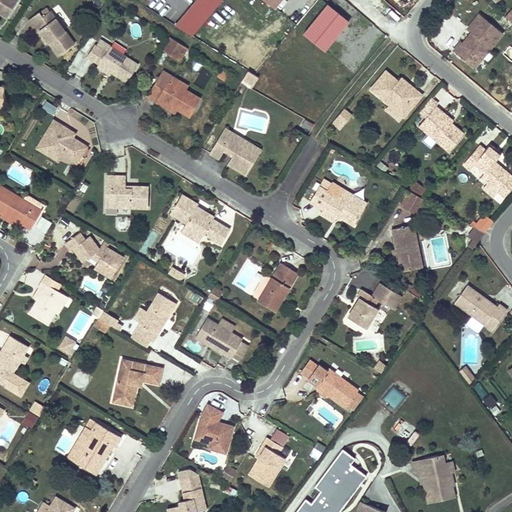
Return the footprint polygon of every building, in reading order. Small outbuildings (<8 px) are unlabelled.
[(17,0),(0,0),(0,12),(8,17),(17,0)] [(192,36),(222,0),(195,0),(175,25),(192,36)] [(349,21),(328,4),(304,33),(325,51),(349,21)] [(74,43),(50,11),(43,16),(40,12),(29,20),(37,31),(40,30),(49,42),(58,55),(74,43)] [(481,60),(502,34),(479,15),(468,28),(472,32),(475,34),(472,39),(466,39),(462,44),(461,42),(454,50),(471,63),(477,56),(481,60)] [(134,38),(142,35),(137,23),(130,26),(134,38)] [(49,42),(40,30),(37,31),(46,44),(49,42)] [(187,48),(169,36),(162,49),(176,58),(181,51),(184,53),(187,48)] [(138,64),(110,46),(107,52),(95,44),(87,56),(99,64),(112,72),(127,82),(138,64)] [(475,66),(481,60),(477,56),(471,63),(475,66)] [(112,72),(99,64),(97,66),(111,75),(112,72)] [(240,82),(251,88),(258,76),(248,70),(240,82)] [(186,89),(179,85),(181,81),(163,71),(148,97),(157,102),(160,98),(177,109),(189,116),(200,98),(186,89)] [(404,116),(422,94),(410,85),(408,89),(398,81),(386,71),(371,89),(390,105),(403,116),(404,116)] [(410,85),(401,77),(398,81),(408,89),(410,85)] [(188,85),(181,81),(179,85),(186,89),(188,85)] [(177,109),(160,98),(157,102),(175,113),(177,109)] [(41,108),(53,115),(57,106),(45,100),(41,108)] [(403,116),(390,105),(386,110),(399,121),(403,116)] [(452,123),(441,114),(443,112),(435,106),(419,126),(449,151),(464,134),(452,123)] [(344,125),(352,115),(344,109),(336,118),(344,125)] [(453,121),(443,112),(441,114),(452,123),(453,121)] [(45,147),(60,123),(54,119),(37,148),(58,161),(61,157),(45,147)] [(73,137),(65,132),(67,128),(60,123),(45,147),(61,157),(63,154),(77,163),(87,146),(73,137)] [(76,133),(67,128),(65,132),(73,137),(76,133)] [(261,150),(254,145),(249,148),(232,138),(232,132),(225,128),(210,153),(219,159),(224,151),(226,148),(234,154),(232,157),(228,164),(246,175),(261,150)] [(254,145),(232,132),(232,138),(249,148),(254,145)] [(511,188),(511,175),(495,161),(500,155),(489,146),(485,150),(479,145),(464,163),(471,168),(475,163),(485,172),(481,177),(505,197),(511,188)] [(226,148),(224,151),(232,157),(234,154),(226,148)] [(148,207),(148,186),(131,186),(131,188),(125,188),(125,186),(126,176),(106,175),(106,197),(113,198),(113,207),(148,207)] [(354,225),(367,203),(344,189),(339,198),(327,191),(332,184),(323,179),(310,201),(323,209),(321,213),(334,221),(338,215),(354,225)] [(423,188),(416,183),(412,188),(418,193),(423,188)] [(42,210),(32,204),(31,207),(22,202),(23,199),(1,185),(0,186),(0,211),(2,213),(4,211),(10,215),(8,217),(21,224),(22,223),(31,228),(42,210)] [(417,215),(426,200),(424,199),(409,190),(400,206),(417,215)] [(213,219),(214,217),(197,206),(198,204),(182,194),(170,213),(186,223),(185,225),(203,235),(204,233),(222,244),(224,239),(215,234),(221,224),(213,219)] [(8,217),(10,215),(4,211),(2,213),(1,215),(20,227),(21,224),(8,217)] [(485,232),(494,221),(485,215),(475,227),(485,232)] [(46,233),(52,222),(42,216),(35,226),(46,233)] [(224,239),(230,229),(221,224),(215,234),(224,239)] [(422,267),(413,224),(392,229),(396,249),(398,260),(401,272),(422,267)] [(203,235),(185,225),(181,231),(199,242),(203,235)] [(478,242),(485,232),(475,227),(468,236),(472,239),(468,245),(472,248),(478,242)] [(99,250),(89,236),(85,239),(80,232),(66,243),(71,250),(73,248),(83,261),(92,255),(99,260),(94,268),(112,278),(124,257),(106,247),(104,252),(99,250)] [(283,298),(292,282),(285,278),(291,269),(281,262),(272,278),(267,286),(260,281),(253,293),(254,296),(259,299),(258,300),(275,311),(281,302),(278,301),(281,297),(283,298)] [(182,273),(173,267),(170,273),(179,278),(182,273)] [(292,282),(298,273),(291,269),(285,278),(292,282)] [(267,286),(272,278),(267,275),(264,276),(260,281),(267,286)] [(55,312),(65,295),(42,281),(32,297),(37,300),(29,313),(48,324),(55,312)] [(409,291),(411,287),(404,282),(402,287),(409,291)] [(378,308),(374,306),(378,300),(394,309),(402,295),(380,283),(372,296),(361,289),(357,296),(359,298),(348,317),(366,328),(378,308)] [(497,306),(467,284),(454,302),(492,330),(507,309),(499,303),(497,306)] [(217,301),(222,293),(213,288),(208,296),(217,301)] [(190,289),(185,296),(198,304),(202,297),(190,289)] [(153,341),(176,303),(173,301),(159,292),(148,311),(141,322),(132,338),(146,346),(150,339),(153,341)] [(58,315),(68,297),(65,295),(55,312),(58,315)] [(99,317),(103,310),(97,306),(93,314),(98,317),(99,317)] [(141,322),(148,311),(141,307),(135,318),(141,322)] [(117,319),(103,311),(99,318),(113,326),(116,322),(117,319)] [(109,325),(99,318),(94,326),(105,332),(109,325)] [(242,339),(230,332),(219,325),(207,318),(195,337),(231,358),(232,356),(241,341),(242,339)] [(230,332),(234,326),(223,319),(219,325),(230,332)] [(58,347),(69,353),(76,340),(64,334),(58,347)] [(24,354),(29,346),(11,335),(4,347),(6,348),(4,351),(2,349),(0,352),(0,353),(0,382),(5,386),(6,384),(9,386),(8,387),(21,395),(29,382),(13,372),(20,361),(21,358),(24,354)] [(239,360),(248,345),(241,341),(232,356),(239,360)] [(24,363),(28,357),(24,354),(21,358),(20,361),(24,363)] [(132,406),(137,385),(138,380),(142,381),(142,380),(159,384),(162,368),(122,359),(114,395),(124,397),(123,403),(132,406)] [(373,369),(380,373),(386,364),(378,359),(373,369)] [(358,390),(329,368),(327,371),(318,364),(318,365),(309,360),(301,372),(309,378),(308,378),(317,385),(318,384),(332,394),(331,395),(346,406),(347,405),(358,390)] [(474,378),(465,366),(459,370),(469,383),(474,378)] [(473,388),(482,398),(488,393),(479,383),(473,388)] [(332,394),(318,384),(317,385),(318,389),(326,396),(331,395),(332,394)] [(393,385),(380,399),(393,411),(406,397),(393,385)] [(353,410),(364,396),(357,391),(347,405),(353,410)] [(489,409),(497,402),(490,393),(482,400),(489,409)] [(123,403),(124,397),(114,395),(113,401),(123,403)] [(223,406),(223,396),(213,396),(213,405),(223,406)] [(39,416),(44,407),(36,402),(31,411),(39,416)] [(29,412),(23,422),(31,427),(38,417),(29,412)] [(226,453),(234,426),(224,423),(223,425),(219,424),(218,421),(211,419),(212,416),(202,413),(197,432),(201,441),(210,443),(209,448),(226,453)] [(108,453),(113,444),(115,446),(121,437),(92,419),(86,428),(91,431),(74,460),(95,473),(105,457),(103,456),(105,452),(108,453)] [(74,460),(91,431),(86,428),(68,457),(74,460)] [(268,486),(286,458),(278,453),(282,446),(268,437),(263,445),(266,446),(258,458),(249,474),(268,486)] [(314,441),(309,455),(319,459),(324,445),(314,441)] [(258,458),(266,446),(263,445),(256,456),(258,458)] [(340,511),(367,476),(351,466),(356,460),(341,449),(314,487),(318,494),(311,503),(306,499),(296,511),(340,511)] [(452,472),(451,472),(447,473),(445,462),(443,454),(412,461),(414,470),(417,469),(422,468),(426,482),(423,482),(423,483),(427,502),(455,496),(452,484),(454,484),(452,472)] [(455,471),(452,461),(445,462),(447,473),(451,472),(452,472),(455,471)] [(230,481),(236,470),(228,465),(221,476),(230,481)] [(422,468),(417,469),(420,483),(423,483),(423,482),(426,482),(422,468)] [(206,509),(198,474),(180,478),(185,499),(182,504),(180,505),(168,508),(168,511),(193,511),(196,511),(206,509)] [(72,511),(75,508),(56,496),(50,505),(46,511),(72,511)] [(385,511),(386,511),(361,501),(356,511),(385,511)] [(46,511),(50,505),(44,502),(37,511),(46,511)]
